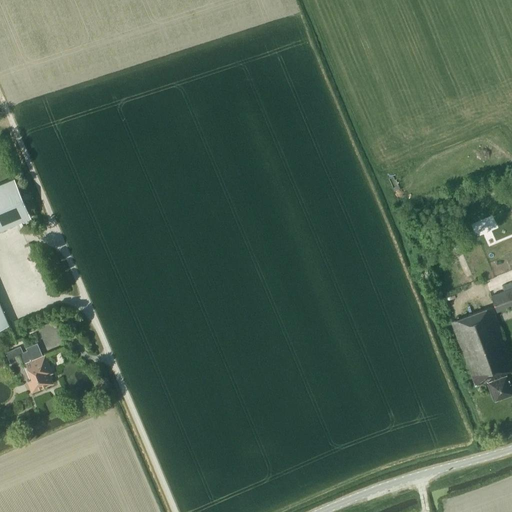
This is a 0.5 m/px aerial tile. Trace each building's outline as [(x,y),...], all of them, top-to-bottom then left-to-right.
[(0,302),(0,229),(31,216),(14,177),(0,182),(0,327),(9,323),(0,302)] [(478,258),(483,271),(511,259),(511,216),(467,235),(477,259),(478,258)] [(511,286),(491,294),(497,311),(511,306),(511,286)] [(511,371),(511,358),(492,305),(451,321),(475,385),(488,380),(508,373),(511,371)] [(32,379),(27,381),(31,390),(36,388),(37,389),(53,382),(47,369),(50,368),(45,354),(42,355),(37,342),(26,347),(27,350),(22,352),(27,362),(25,362),(32,379)] [(20,345),(7,351),(10,358),(20,354),(19,353),(22,352),(20,345)] [(511,383),(508,373),(488,380),(495,399),(500,397),(501,395),(511,390),(511,387),(510,383),(511,383)]
